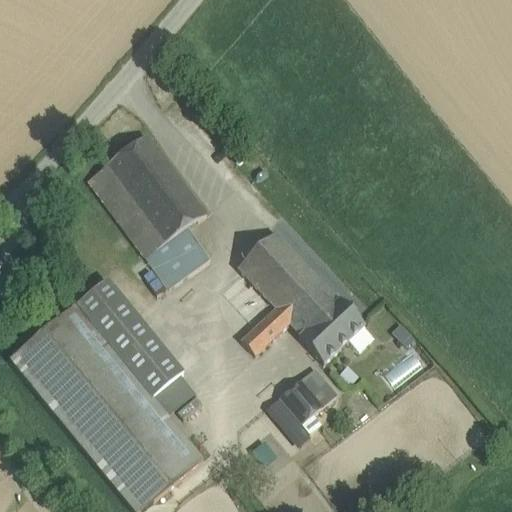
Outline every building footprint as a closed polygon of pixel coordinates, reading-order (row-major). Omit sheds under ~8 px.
[(206,220),(146,142),(106,172),(165,249),(187,233),(206,220)] [(165,249),(106,172),(87,186),(144,262),(145,262),(165,249)] [(165,249),(145,262),(167,295),(209,266),(187,233),(165,249)] [(318,284),(275,238),(237,273),(274,312),(281,319),(318,284)] [(318,284),(281,319),(289,328),(301,340),(298,343),(323,370),(348,347),(356,355),(360,355),(370,346),(370,341),(362,333),(364,332),(338,305),(318,284)] [(183,378),(107,285),(76,311),(152,404),(180,381),(183,378)] [(152,404),(76,311),(9,365),(129,511),(145,511),(202,465),(166,421),(152,404)] [(273,317),(241,347),(254,361),(289,328),(281,319),(274,312),(271,315),(273,317)] [(412,344),(401,332),(393,338),(405,351),(412,344)] [(334,402),(313,376),(300,386),(322,412),(334,402)] [(180,381),(152,404),(166,421),(194,398),(180,381)] [(300,386),(280,404),(301,430),(322,412),(300,386)] [(310,443),(278,405),(268,413),(300,451),(310,443)]
